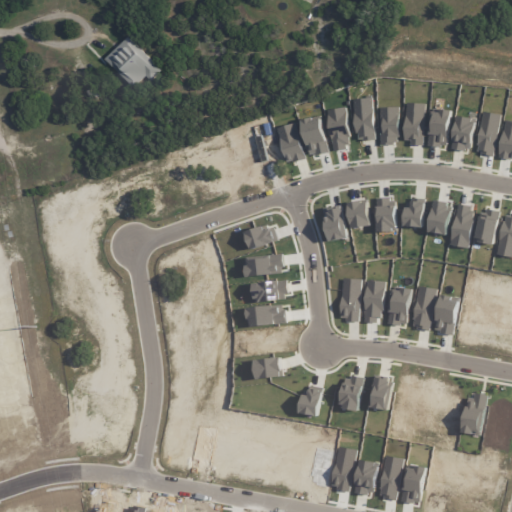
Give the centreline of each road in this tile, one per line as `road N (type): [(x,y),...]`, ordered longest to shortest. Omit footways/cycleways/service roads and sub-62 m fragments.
road 1 (residential): [(511,185),(416,171),(354,175),(133,245),(155,379),(140,478)]
road 2 (residential): [(0,491),(88,471),(323,511)]
road 3 (residential): [(511,371),(322,347)]
road 4 (residential): [(293,191),(311,254),(322,347)]
